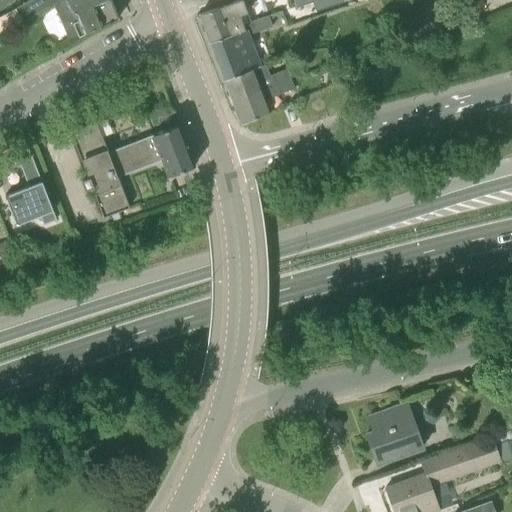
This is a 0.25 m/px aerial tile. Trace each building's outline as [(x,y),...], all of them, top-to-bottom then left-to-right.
[(31,0),(15,10),(21,20),(22,23),(61,0),(31,0)] [(63,0),(53,5),(59,17),(70,39),(78,35),(79,37),(84,34),(83,31),(119,18),(116,11),(120,10),(116,2),(113,3),(111,0),(63,0)] [(240,16),(247,13),(242,0),(240,0),(201,14),(211,41),(245,28),(240,16)] [(343,0),(294,0),(297,6),(313,1),(316,10),(343,0)] [(0,31),(21,20),(15,10),(15,9),(0,16),(0,31)] [(224,79),(254,68),(259,67),(245,28),(211,41),(224,79)] [(233,101),(291,79),(288,69),(258,80),(254,68),(224,79),(233,101)] [(291,79),(233,101),(241,123),(269,111),(265,100),(295,88),(291,79)] [(194,165),(174,113),(158,120),(162,131),(108,151),(96,121),(70,131),(88,177),(81,179),(85,189),(92,187),(104,217),(129,207),(117,176),(162,159),(168,175),(194,165)] [(57,219),(42,181),(32,154),(19,159),(29,186),(5,195),(17,224),(40,215),(44,224),(57,219)] [(0,256),(9,254),(5,241),(0,242),(0,256)] [(406,421),(400,404),(368,416),(373,431),(366,433),(374,457),(396,449),(398,456),(422,447),(412,418),(406,421)] [(490,438),(441,456),(450,479),(498,462),(498,461),(492,444),(511,437),(511,430),(490,438)] [(433,485),(450,479),(441,456),(425,461),(428,471),(385,487),(394,511),(432,511),(441,509),(433,485)] [(494,511),(491,502),(463,511),(494,511)]
